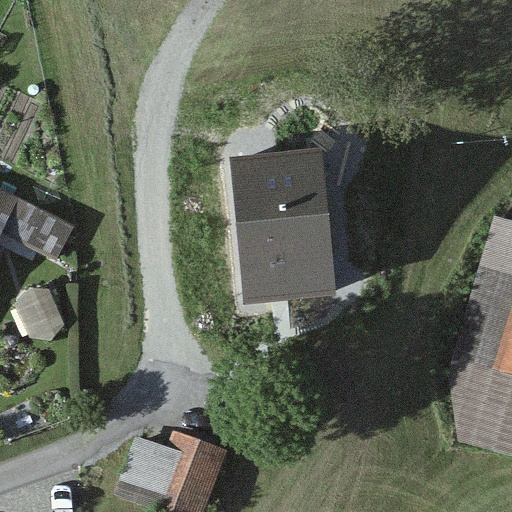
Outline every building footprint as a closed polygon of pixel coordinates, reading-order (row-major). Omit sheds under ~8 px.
[(319,161),(226,173),(244,309),(337,297),(319,161)] [(73,235),(0,196),(0,226),(8,231),(4,238),(57,266),(73,235)] [(511,383),(494,378),(511,317),(511,231),(493,226),(448,373),(459,447),(511,467),(511,383)] [(511,383),(511,317),(494,378),(511,383)] [(110,495),(158,511),(186,511),(207,454),(160,437),(156,449),(129,439),(110,495)]
